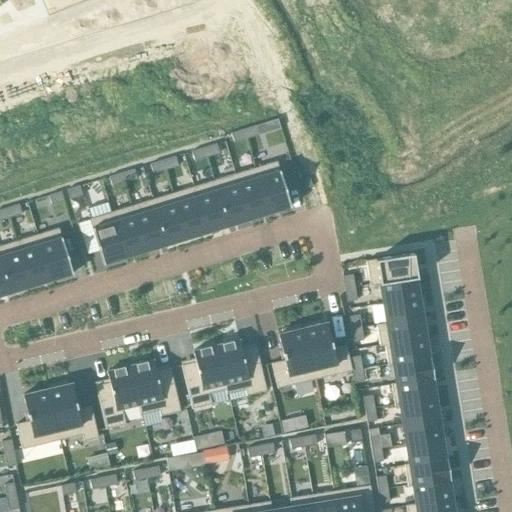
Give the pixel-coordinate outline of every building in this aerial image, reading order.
[(511,22),(496,0),(492,0),(480,9),(501,38),(511,29),(511,22)] [(511,0),(496,0),(511,22),(511,0)] [(409,6),(399,14),(406,22),(416,15),(409,6)] [(480,9),(462,21),(484,49),(501,38),(480,9)] [(462,21),(446,33),(467,61),(484,49),(462,21)] [(446,33),(428,45),(450,76),(468,63),(467,61),(446,33)] [(243,129),(246,139),(259,135),(256,126),(243,129)] [(234,143),(246,139),(243,129),(231,133),(234,143)] [(204,148),(207,157),(219,153),(216,144),(204,148)] [(194,161),(207,157),(204,148),(191,152),(194,161)] [(175,157),(163,160),(166,170),(178,166),(175,157)] [(166,170),(163,160),(150,164),(153,174),(166,170)] [(276,161),(256,167),(270,213),(291,207),(276,161)] [(270,213),(256,167),(235,174),(249,220),(270,213)] [(134,169),(121,173),(124,183),(137,179),(134,169)] [(124,183),(121,173),(109,177),(112,187),(124,183)] [(249,220),(235,174),(214,180),(228,226),(249,220)] [(207,232),(228,226),(214,180),(193,187),(207,232)] [(67,190),(70,199),(82,196),(79,186),(67,190)] [(172,193),(186,239),(207,232),(193,187),(172,193)] [(48,196),(51,205),(64,201),(61,192),(48,196)] [(166,245),(186,239),(172,193),(151,199),(166,245)] [(145,252),(166,245),(151,199),(131,206),(145,252)] [(107,202),(87,208),(90,218),(89,219),(103,264),(124,258),(110,212),(107,202)] [(19,204),(6,208),(9,218),(22,214),(19,204)] [(131,206),(110,212),(124,258),(145,252),(131,206)] [(0,220),(9,218),(6,208),(0,210),(0,220)] [(38,234),(52,280),(73,274),(58,228),(38,234)] [(31,286),(52,280),(38,234),(17,241),(31,286)] [(0,245),(0,260),(10,293),(31,286),(17,241),(0,245)] [(413,253),(366,261),(370,285),(379,284),(379,283),(416,277),(416,278),(417,277),(413,253)] [(0,295),(10,293),(0,260),(0,295)] [(352,274),(343,276),(345,289),(355,287),(352,274)] [(416,277),(379,283),(379,284),(382,303),(419,297),(416,278),(416,277)] [(355,287),(345,289),(347,302),(357,300),(355,287)] [(419,297),(382,303),(385,322),(386,323),(422,317),(419,297)] [(359,315),(349,316),(351,329),(361,327),(359,315)] [(385,322),(376,324),(380,346),(385,345),(384,344),(426,338),(422,317),(386,323),(385,322)] [(326,322),(302,328),(314,379),(352,371),(346,345),(333,348),(326,322)] [(284,360),(271,363),(277,388),(314,379),(302,328),(300,329),(299,326),(282,330),(283,333),(278,334),(284,360)] [(361,327),(351,329),(353,342),(363,340),(361,327)] [(426,338),(384,344),(385,345),(388,366),(392,365),(392,364),(430,358),(430,355),(428,356),(426,338)] [(239,340),(216,345),(226,389),(225,389),(227,393),(245,389),(247,395),(266,390),(256,347),(248,349),(242,351),(239,340)] [(195,362),(181,365),(192,409),(212,404),(209,393),(225,389),(226,389),(216,345),(193,351),(195,362)] [(360,356),(350,358),(352,370),(362,369),(360,356)] [(430,358),(392,364),(392,365),(395,383),(396,384),(432,378),(432,379),(434,379),(430,358)] [(153,360),(130,366),(139,405),(138,405),(140,414),(159,410),(160,416),(180,411),(170,368),(156,371),(153,360)] [(109,382),(95,386),(105,429),(125,424),(121,409),(138,405),(139,405),(130,366),(107,371),(109,382)] [(362,369),(352,370),(354,383),(364,381),(362,369)] [(395,383),(391,384),(394,406),(399,405),(399,404),(435,398),(432,379),(432,378),(396,384),(395,383)] [(49,389),(47,389),(59,440),(82,435),(83,441),(98,438),(96,432),(90,407),(78,410),(71,383),(66,384),(65,381),(48,386),(49,389)] [(29,421),(15,424),(21,449),(59,440),(47,389),(22,395),(29,421)] [(372,395),(362,397),(364,410),(374,408),(372,395)] [(435,398),(399,404),(399,405),(402,424),(439,418),(435,398)] [(374,408),(364,410),(366,422),(376,421),(374,408)] [(439,418),(402,424),(405,444),(442,438),(439,418)] [(343,431),(324,434),(326,448),(346,445),(343,431)] [(315,435),(302,437),(304,447),(317,445),(315,435)] [(379,435),(369,437),(371,450),(381,448),(379,435)] [(302,437),(289,440),(291,450),(304,447),(302,437)] [(442,438),(405,444),(408,463),(409,464),(445,458),(442,438)] [(11,439),(1,441),(4,454),(14,452),(11,439)] [(116,452),(114,443),(105,445),(107,454),(116,452)] [(272,443),(260,446),(262,456),(274,453),(272,443)] [(260,446),(247,448),(249,458),(262,456),(260,446)] [(381,448),(371,450),(373,463),(383,461),(381,448)] [(202,451),(204,464),(216,462),(214,449),(202,451)] [(14,452),(4,454),(7,467),(16,465),(14,452)] [(183,455),(185,468),(203,465),(201,452),(183,455)] [(408,463),(404,464),(404,465),(407,486),(412,485),(449,479),(450,479),(446,457),(445,458),(409,464),(408,463)] [(158,466),(145,469),(147,479),(160,476),(158,466)] [(145,469),(133,471),(134,481),(147,479),(145,469)] [(115,475),(103,477),(105,487),(117,485),(115,475)] [(385,476),(375,477),(377,490),(387,489),(385,476)] [(103,477),(90,480),(92,490),(105,487),(103,477)] [(449,479),(412,485),(415,504),(415,505),(452,499),(449,479)] [(14,483),(4,485),(6,498),(16,496),(14,483)] [(73,483),(61,486),(63,496),(75,493),(73,483)] [(369,485),(333,491),(336,511),(364,511),(374,511),(369,485)] [(387,489),(377,490),(379,503),(389,502),(387,489)] [(336,511),(333,491),(312,494),(314,511),(336,511)] [(314,511),(312,494),(289,498),(291,507),(292,507),(292,511),(314,511)] [(16,496),(6,498),(9,510),(19,508),(16,496)] [(415,504),(405,505),(406,511),(453,511),(452,499),(415,505),(415,504)] [(270,501),(248,504),(248,511),(270,511),(270,510),(271,510),(270,501)]
